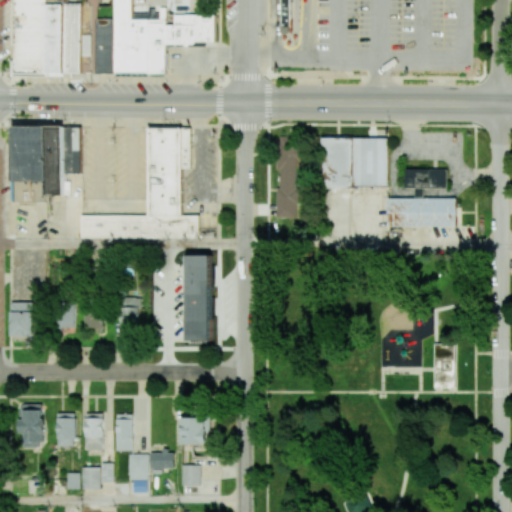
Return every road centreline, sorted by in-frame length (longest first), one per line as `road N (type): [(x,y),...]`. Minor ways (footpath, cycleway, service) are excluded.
road 1 (residential): [(245,511),(245,102)]
road 2 (residential): [(501,511),(502,104)]
road 3 (residential): [(0,373),(245,373)]
road 4 (secondary): [(245,102),(0,102)]
road 5 (secondary): [(421,104),(245,102)]
